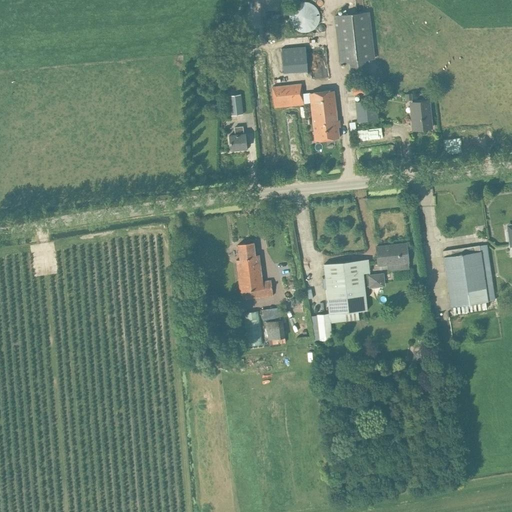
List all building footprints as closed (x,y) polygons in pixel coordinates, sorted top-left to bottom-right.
[(278,11),(277,0),(265,0),(266,11),(278,11)] [(297,30),(298,31),(299,32),(302,32),(304,32),(307,32),(309,32),(312,30),(314,29),(316,27),(317,25),(318,22),(319,20),(319,17),(319,15),(318,12),(317,10),(316,7),(314,6),(312,4),(309,3),(308,3),(307,2),(304,2),(302,2),(299,3),(297,4),(294,6),(293,7),(291,10),(290,12),(289,15),(289,17),(289,20),(290,22),(291,25),(293,27),(294,29),(297,30)] [(369,12),(334,16),(339,63),(349,62),(350,72),(366,70),(365,60),(374,59),(369,12)] [(305,46),(281,48),(283,73),(307,70),(305,46)] [(333,90),(309,93),(303,94),(302,83),(271,87),(274,108),(304,104),(304,102),(310,102),(315,141),(339,138),(333,90)] [(353,95),(366,94),(365,84),(352,85),(353,95)] [(230,115),(242,114),(240,94),(227,95),(230,115)] [(375,99),(355,102),(357,121),(378,119),(375,99)] [(412,126),(415,130),(428,129),(427,120),(429,120),(427,100),(410,102),(411,114),(412,126)] [(245,134),(243,134),(243,126),(234,127),(235,135),(229,135),(231,150),(246,148),(245,134)] [(236,260),(240,291),(241,300),(273,296),(270,280),(262,281),(258,254),(255,255),(253,242),(237,244),(239,259),(236,260)] [(375,246),(377,267),(387,266),(388,271),(409,269),(408,263),(409,263),(407,242),(375,246)] [(486,302),(488,302),(495,301),(486,244),(443,251),(443,257),(442,257),(450,307),(453,307),(454,314),(487,309),(486,302)] [(323,264),(328,314),(317,315),(320,340),(332,339),(330,322),(359,319),(358,311),(367,310),(365,287),(369,286),(369,289),(385,287),(383,273),(370,274),(368,259),(323,264)] [(247,344),(263,343),(262,324),(246,325),(247,344)]
